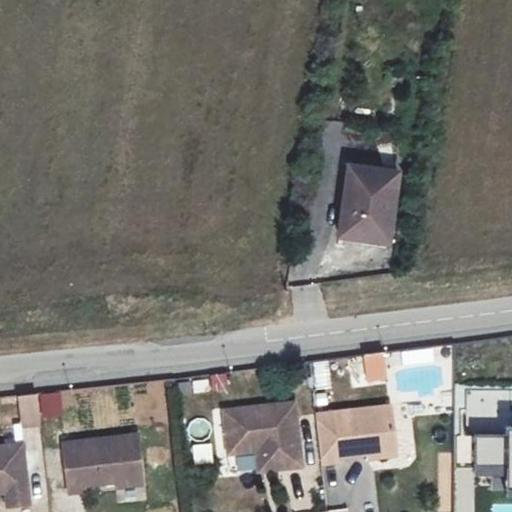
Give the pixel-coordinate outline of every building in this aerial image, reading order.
[(396,171),(348,164),(337,238),(359,241),(360,232),(386,236),(396,171)] [(360,232),(359,241),(386,245),(386,236),(360,232)] [(363,381),(385,380),(384,353),(362,353),(363,381)] [(20,410),(23,440),(40,438),(37,408),(20,410)] [(296,419),(225,427),(229,470),(258,467),(268,466),(270,487),(302,482),(296,419)] [(317,431),(323,481),(340,479),(339,474),(371,471),(398,467),(393,423),(317,431)] [(138,451),(63,459),(68,511),(85,509),(85,504),(115,500),(143,497),(138,451)] [(29,511),(24,460),(0,462),(0,511),(7,511),(29,511)] [(268,466),(258,467),(260,487),(270,487),(268,466)] [(398,467),(371,471),(371,476),(399,472),(398,467)]
